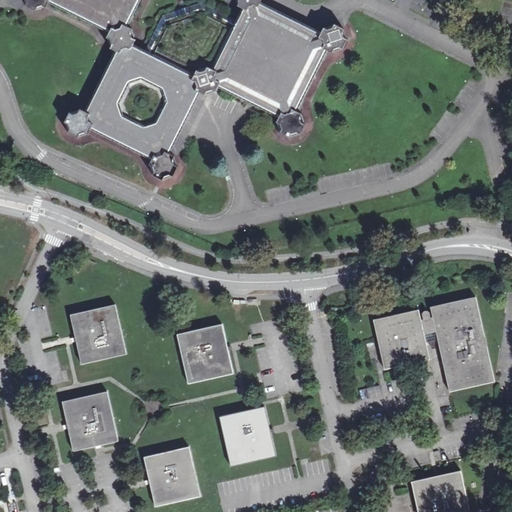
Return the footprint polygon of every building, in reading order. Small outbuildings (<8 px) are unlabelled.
[(26,0),(28,2),(26,6),(35,10),(37,7),(42,5),(46,7),(49,0),(110,30),(107,37),(111,40),(112,44),(111,48),(117,51),(87,112),(80,109),(78,113),(74,115),(70,113),(65,123),(69,124),(70,129),(68,133),(78,138),(79,134),(85,132),(88,134),(91,127),(153,157),(149,165),(153,167),(155,172),(153,176),(162,180),(164,177),(169,175),(173,176),(178,167),(174,166),(172,160),(174,156),(168,153),(199,91),(205,95),(206,91),(212,90),(215,92),(219,85),(280,115),(276,122),(280,124),(282,129),(280,132),(290,137),(291,134),(296,132),(299,133),(304,124),(301,123),(299,117),(301,114),(296,111),(327,50),(331,52),(333,49),(338,47),(342,49),(346,40),(343,38),(341,33),(343,29),(334,25),(332,27),(326,30),(323,28),(321,32),(260,2),(260,0),(26,0)] [(422,315),(423,320),(420,320),(418,311),(373,321),(384,369),(429,359),(423,334),(435,331),(444,373),(449,392),(494,381),(476,297),(430,308),(432,318),(430,318),(428,313),(425,311),(422,315)] [(71,315),(82,364),(127,354),(116,305),(71,315)] [(177,335),(188,384),(234,374),(222,324),(177,335)] [(67,426),(73,451),(118,441),(107,392),(62,402),(67,426)] [(220,417),(231,466),(276,456),(270,432),(264,407),(220,417)] [(144,457),(156,507),(200,497),(189,447),(144,457)] [(411,482),(417,511),(469,511),(460,471),(411,482)]
